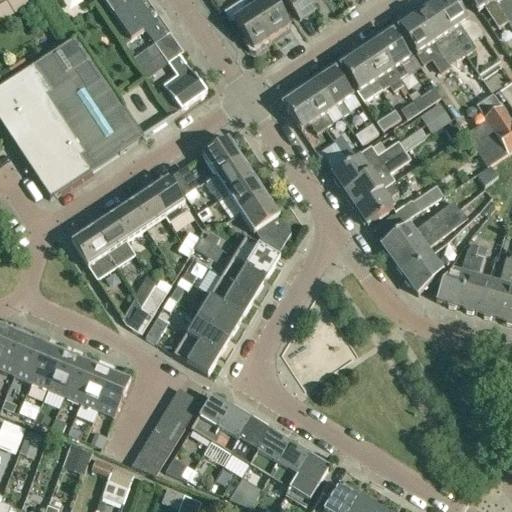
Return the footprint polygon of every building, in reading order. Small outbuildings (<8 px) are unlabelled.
[(36,0),(31,3),(39,16),(48,32),(57,46),(74,37),(50,0),(36,0)] [(99,0),(95,4),(103,15),(108,11),(113,18),(139,0),(99,0)] [(146,34),(155,47),(166,39),(139,0),(113,18),(108,22),(125,48),(146,34)] [(232,26),(235,24),(246,40),(242,42),(250,54),(256,55),(270,46),(268,42),(272,40),(253,10),(246,0),(245,0),(224,14),(232,26)] [(246,0),(253,10),(272,40),(290,28),(271,0),(246,0)] [(285,0),(300,22),(317,11),(309,0),(285,0)] [(434,8),(458,44),(467,57),(475,52),(466,39),(460,28),(468,22),(453,0),(440,0),(439,1),(441,3),(434,8)] [(501,12),(494,2),(493,0),(468,0),(478,13),(485,9),(499,31),(509,25),(501,12)] [(467,57),(458,44),(434,8),(427,12),(426,10),(418,15),(420,17),(417,19),(435,45),(441,55),(449,50),(457,63),(467,57)] [(417,19),(410,23),(409,21),(401,26),(402,28),(400,30),(417,56),(426,51),(442,76),(451,70),(441,55),(435,45),(417,19)] [(382,43),(376,47),(399,82),(407,76),(401,67),(410,61),(393,35),(390,37),(386,36),(382,39),(382,43)] [(399,82),(376,47),(369,51),(365,50),(362,52),(362,56),(359,58),(376,83),(382,93),(389,89),(393,96),(404,88),(399,82)] [(157,98),(172,121),(207,97),(180,58),(168,66),(177,79),(163,89),(165,92),(157,98)] [(382,93),(376,83),(359,58),(353,62),(349,61),(345,63),(345,67),(342,69),(359,94),(358,96),(364,106),(376,99),(375,98),(382,93)] [(0,90),(0,126),(10,142),(50,202),(90,176),(143,140),(95,66),(51,95),(34,69),(0,90)] [(319,85),(335,110),(342,120),(350,114),(343,104),(352,99),(335,73),(332,75),(329,74),(325,77),(325,81),(319,85)] [(327,115),(335,110),(319,85),(316,86),(313,85),(308,88),(308,92),(302,96),(325,131),(334,125),(327,115)] [(434,91),(414,104),(421,114),(440,100),(434,91)] [(317,136),(325,131),(302,96),(294,101),(290,100),(286,102),(286,109),(301,133),(311,126),(317,136)] [(509,156),(511,153),(511,124),(511,123),(493,97),(476,108),(495,139),(509,156)] [(421,114),(414,104),(400,113),(407,123),(421,114)] [(452,123),(440,106),(420,119),(431,137),(452,123)] [(377,126),(382,134),(400,122),(395,114),(377,126)] [(372,127),(355,138),(361,148),(378,137),(372,127)] [(445,134),(452,146),(463,139),(455,127),(445,134)] [(475,153),(481,162),(487,170),(509,156),(495,139),(475,153)] [(327,150),(317,156),(330,174),(348,162),(335,142),(333,143),(331,141),(324,145),(327,150)] [(335,142),(348,162),(354,158),(345,145),(341,148),(337,141),(335,142)] [(202,159),(215,179),(241,162),(228,142),(202,159)] [(341,189),(345,195),(405,155),(399,147),(377,162),(371,153),(334,178),(335,180),(334,181),(340,190),(341,189)] [(355,209),(356,212),(393,187),(387,178),(410,163),(405,155),(345,195),(349,201),(348,202),(353,210),(355,209)] [(215,179),(228,197),(253,180),(241,162),(215,179)] [(176,184),(185,198),(195,192),(196,191),(183,171),(172,178),(176,184)] [(266,199),(253,180),(228,197),(240,216),(266,199)] [(148,194),(165,220),(169,227),(189,214),(167,181),(148,194)] [(388,202),(396,197),(398,195),(393,187),(356,212),(360,217),(359,218),(365,227),(366,226),(368,229),(394,211),(388,202)] [(436,189),(397,216),(381,228),(375,232),(382,241),(389,236),(443,199),(436,189)] [(185,198),(190,205),(199,198),(195,192),(185,198)] [(146,233),(165,220),(148,194),(129,207),(146,233)] [(266,199),(240,216),(253,236),(255,235),(260,243),(279,255),(290,237),(266,199)] [(488,205),(480,215),(487,221),(495,211),(488,205)] [(389,257),(393,263),(437,231),(459,214),(454,206),(432,223),(415,236),(409,228),(382,248),(384,250),(381,252),(386,258),(389,257)] [(129,207),(110,219),(126,245),(146,233),(129,207)] [(393,263),(404,278),(432,258),(427,251),(466,223),(467,224),(475,218),(467,207),(459,214),(437,231),(393,263)] [(207,211),(204,213),(197,218),(202,225),(212,218),(207,211)] [(110,219),(90,232),(115,270),(135,257),(126,245),(110,219)] [(115,270),(90,232),(71,245),(88,271),(96,283),(115,270)] [(189,235),(182,247),(192,253),(193,252),(200,241),(189,235)] [(210,237),(206,243),(216,249),(220,243),(210,237)] [(488,283),(486,282),(477,280),(483,260),(489,240),(484,238),(478,248),(458,309),(466,312),(466,315),(472,317),(474,314),(479,316),(488,283)] [(200,241),(193,252),(198,255),(208,262),(216,249),(206,243),(201,240),(200,241)] [(246,240),(234,260),(267,281),(280,260),(246,240)] [(192,253),(182,247),(178,254),(188,260),(192,253)] [(456,309),(458,309),(478,248),(473,247),(468,253),(464,265),(460,275),(451,273),(440,287),(435,303),(447,306),(448,309),(453,311),(456,309)] [(411,288),(418,298),(432,288),(450,266),(445,260),(437,266),(432,258),(404,278),(405,280),(404,284),(408,288),(411,288)] [(491,319),(498,321),(511,273),(511,260),(507,259),(499,286),(488,283),(479,316),(482,317),(483,320),(489,322),(491,319)] [(234,260),(221,279),(255,300),(267,281),(234,260)] [(511,273),(498,321),(505,324),(506,327),(511,328),(511,273)] [(186,276),(182,282),(192,288),(196,282),(186,276)] [(210,299),(243,320),(255,300),(221,279),(210,299)] [(188,295),(192,288),(182,282),(178,289),(188,295)] [(156,290),(166,296),(171,289),(160,283),(156,290)] [(154,317),(166,296),(156,290),(154,289),(142,310),(154,317)] [(210,299),(198,318),(232,339),(243,320),(210,299)] [(170,301),(164,312),(170,316),(176,305),(170,301)] [(142,310),(129,330),(129,331),(141,338),(154,317),(142,310)] [(198,318),(186,338),(220,358),(232,339),(198,318)] [(168,327),(158,321),(146,341),(156,347),(168,327)] [(0,366),(13,335),(0,329),(0,366)] [(0,366),(0,374),(14,380),(30,342),(13,335),(0,366)] [(220,358),(186,338),(173,358),(207,379),(220,358)] [(46,349),(30,342),(14,380),(30,387),(46,349)] [(47,394),(63,356),(46,349),(30,387),(47,394)] [(80,363),(63,356),(47,394),(64,401),(80,363)] [(64,401),(80,408),(96,370),(80,363),(64,401)] [(99,364),(96,370),(80,408),(97,415),(113,377),(111,376),(114,370),(99,364)] [(113,377),(97,415),(114,422),(130,384),(113,377)] [(172,403),(194,416),(200,406),(178,393),(172,403)] [(211,446),(231,412),(211,400),(190,433),(211,446)] [(16,408),(5,403),(2,410),(13,415),(16,408)] [(165,414),(187,427),(194,416),(172,403),(165,414)] [(211,446),(230,458),(251,424),(231,412),(211,446)] [(187,427),(165,414),(159,425),(180,438),(187,427)] [(47,429),(51,421),(40,416),(37,425),(47,429)] [(4,423),(0,432),(0,440),(19,448),(25,431),(4,423)] [(50,433),(61,438),(65,429),(54,424),(50,433)] [(251,424),(230,458),(250,469),(270,436),(251,424)] [(152,435),(174,449),(180,438),(159,425),(152,435)] [(68,438),(80,443),(83,435),(71,430),(68,438)] [(43,440),(28,433),(18,455),(33,462),(43,440)] [(107,440),(95,435),(90,447),(102,452),(107,440)] [(174,449),(152,435),(146,446),(167,459),(174,449)] [(250,469),(269,481),(290,447),(270,436),(250,469)] [(139,457),(161,470),(167,459),(146,446),(139,457)] [(269,481),(289,493),(309,459),(290,447),(269,481)] [(83,477),(90,457),(73,451),(71,455),(69,454),(63,470),(83,477)] [(161,470),(139,457),(131,470),(154,481),(161,470)] [(330,472),(309,459),(289,493),(285,498),(306,511),(309,505),(330,472)] [(187,485),(187,484),(193,474),(173,461),(165,475),(187,485)] [(95,462),(90,474),(107,480),(112,469),(95,462)] [(128,492),(134,479),(113,470),(107,483),(128,492)] [(196,485),(200,478),(193,474),(187,484),(194,488),(196,485)] [(240,485),(236,492),(230,502),(229,503),(244,511),(250,511),(259,497),(240,485)] [(353,511),(361,500),(341,488),(338,491),(328,485),(311,511),(353,511)] [(223,497),(230,502),(236,492),(229,488),(227,490),(223,497)] [(180,511),(185,499),(167,491),(161,506),(176,511),(180,511)] [(185,499),(180,511),(198,511),(201,506),(185,499)] [(380,511),(361,500),(353,511),(380,511)]
